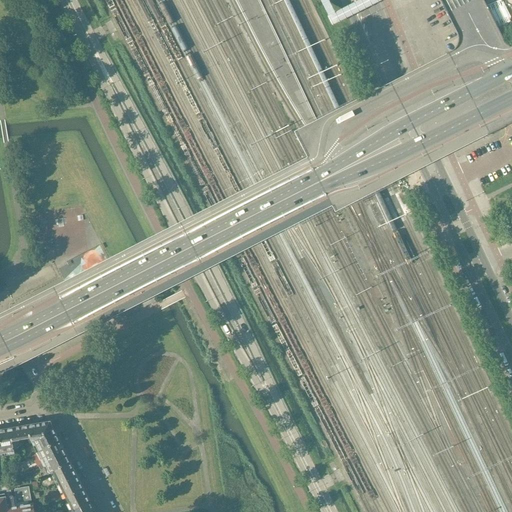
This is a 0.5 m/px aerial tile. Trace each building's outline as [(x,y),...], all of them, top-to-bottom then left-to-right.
[(511,53),(511,52),(509,47),(508,46),(507,46),(506,45),(505,44),(505,43),(504,43),(504,42),(497,28),(482,0),(471,0),(467,2),(463,4),(459,6),(455,8),(451,10),(447,12),(446,13),(456,33),(456,35),(457,36),(457,37),(457,39),(457,40),(457,41),(457,43),(457,44),(456,45),(456,46),(455,48),(454,49),(454,50),(453,51),(452,52),(451,52),(449,53),(448,54),(447,54),(445,55),(445,56),(449,63),(451,67),(453,71),(456,77),(458,81),(461,85),(462,88),(465,93),(470,102),(473,109),(477,117),(483,128),(486,136),(487,136),(505,127),(510,125),(511,123),(511,53)] [(0,360),(1,360),(3,359),(4,359),(6,358),(8,357),(9,356),(11,356),(9,353),(0,334),(0,360)] [(50,424),(35,426),(34,425),(28,426),(29,427),(31,440),(30,440),(31,443),(54,432),(50,424)] [(31,440),(29,427),(28,426),(23,427),(21,428),(11,430),(14,450),(19,442),(23,441),(25,446),(30,444),(28,440),(30,440),(31,440)] [(11,430),(0,432),(0,438),(3,457),(15,455),(14,450),(11,430)] [(54,432),(31,443),(37,454),(60,442),(58,437),(56,437),(54,432)] [(64,453),(62,449),(63,447),(60,442),(37,454),(42,465),(64,453)] [(53,472),(70,464),(64,453),(42,465),(38,466),(40,471),(44,469),(47,475),(53,472)] [(70,464),(53,472),(59,485),(76,477),(70,464)] [(76,477),(59,485),(66,499),(83,490),(82,489),(76,477)] [(4,494),(0,494),(0,511),(34,511),(33,504),(29,505),(28,502),(31,502),(29,487),(14,489),(15,496),(5,498),(4,494)] [(83,490),(66,499),(72,511),(74,511),(90,503),(88,499),(87,498),(83,491),(83,490)] [(90,503),(74,511),(93,511),(92,509),(93,508),(90,503)]
